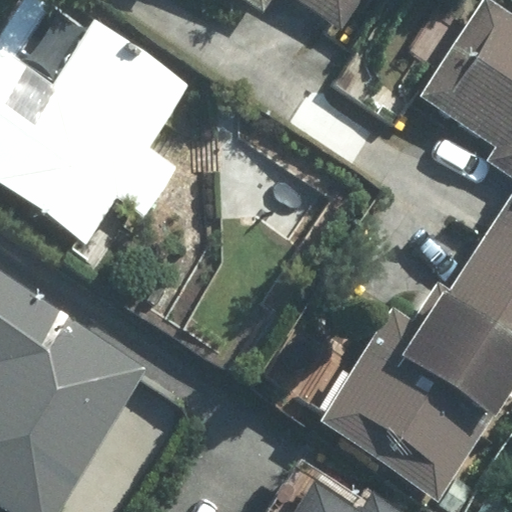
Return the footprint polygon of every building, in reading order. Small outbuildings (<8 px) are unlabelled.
[(69,18),(40,0),(6,0),(0,9),(0,187),(72,236),(102,192),(102,190),(131,210),(132,210),(164,162),(164,160),(135,142),(136,141),(176,79),(175,79),(74,12),(69,18)] [(241,0),(249,5),(252,0),(292,0),(330,24),(344,0),(241,0)] [(511,255),(511,13),(493,0),(456,0),(398,82),(480,137),(470,150),(503,173),(468,227),(511,255)] [(423,494),(511,358),(511,257),(468,229),(435,279),(419,270),(394,309),(374,296),(298,412),(423,494)] [(40,511),(45,504),(132,360),(47,305),(7,277),(7,279),(0,290),(0,508),(6,511),(40,511)] [(333,499),(286,466),(256,511),(251,507),(247,505),(246,505),(230,506),(222,508),(219,511),(396,511),(349,479),(337,494),(333,499)] [(455,511),(471,487),(446,473),(429,501),(447,511),(455,511)]
